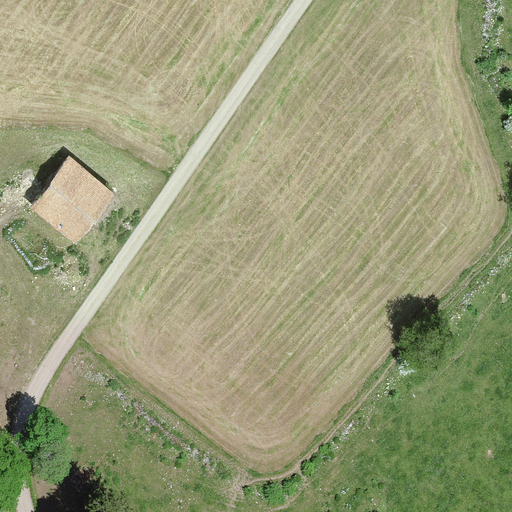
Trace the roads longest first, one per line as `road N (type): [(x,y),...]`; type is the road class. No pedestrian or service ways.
road 1 (track): [(64,340),(307,0)]
road 2 (unclassified): [(35,511),(28,391),(64,340)]
